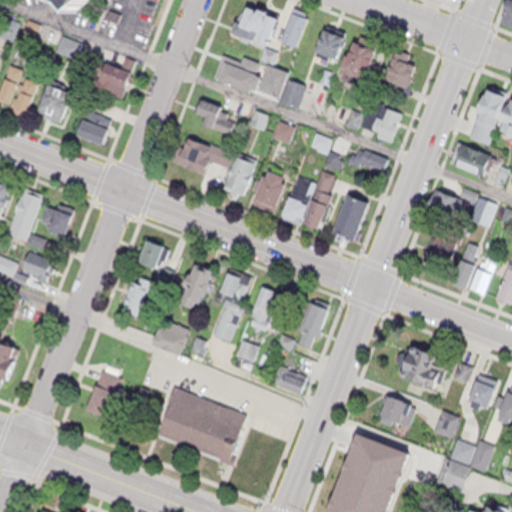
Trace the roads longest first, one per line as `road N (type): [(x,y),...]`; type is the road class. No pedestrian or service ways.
road 1 (residential): [(0,511),(199,0)]
road 2 (tertiary): [(286,511),(479,0)]
road 3 (tertiary): [(372,282),(0,139)]
road 4 (secondary): [(200,511),(0,434)]
road 5 (residential): [(511,59),(358,0)]
road 6 (tertiary): [(511,337),(372,282)]
